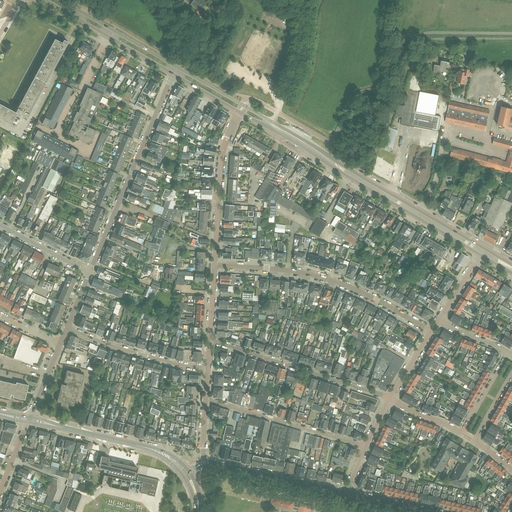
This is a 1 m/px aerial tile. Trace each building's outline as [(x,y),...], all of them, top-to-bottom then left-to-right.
[(193,0),(190,5),(194,7),(200,11),(206,1),(204,0),(193,0)] [(0,103),(0,118),(11,125),(17,113),(27,118),(68,42),(64,40),(62,43),(55,39),(16,112),(0,103)] [(83,53),(88,44),(86,43),(85,43),(83,42),(79,48),(75,54),(77,55),(80,51),(83,53)] [(91,46),(88,44),(83,53),(80,57),(86,61),(90,54),(89,54),(93,48),(91,47),(91,46)] [(103,64),(100,72),(103,74),(108,66),(107,66),(111,60),(116,63),(119,58),(116,56),(118,54),(117,54),(117,53),(115,52),(112,51),(107,59),(106,58),(103,64)] [(121,55),(117,63),(113,70),(120,74),(124,67),(122,65),(126,58),(121,55)] [(442,58),(442,57),(440,65),(438,65),(438,64),(434,63),(433,71),(439,72),(439,70),(447,71),(446,74),(447,70),(448,70),(448,69),(447,69),(449,59),(449,60),(442,59),(442,58)] [(81,68),(79,73),(83,75),(85,70),(87,66),(84,64),(83,64),(81,68)] [(131,69),(128,67),(128,68),(126,67),(121,74),(121,75),(119,79),(121,81),(124,76),(126,77),(131,69)] [(134,70),(131,69),(126,77),(129,79),(126,83),(129,85),(136,72),(134,71),(134,70)] [(463,73),(459,72),(457,82),(464,84),(466,75),(469,76),(470,70),(464,69),(463,73)] [(401,124),(414,126),(433,130),(438,131),(441,116),(416,111),(423,74),(411,72),(404,106),(402,118),(401,124)] [(133,88),(135,89),(143,76),(141,76),(142,75),(139,73),(139,74),(138,74),(134,81),(137,82),(133,88)] [(144,77),(143,76),(135,89),(137,90),(141,85),(143,86),(147,79),(146,78),(144,77)] [(103,91),(106,86),(96,82),(93,87),(98,89),(103,91)] [(152,82),(149,87),(148,88),(145,86),(142,92),(147,95),(149,91),(153,93),(157,85),(152,82)] [(70,95),(73,89),(67,86),(67,87),(65,86),(66,86),(65,86),(62,84),(62,85),(61,85),(60,86),(61,87),(59,90),(70,95)] [(110,95),(111,92),(113,89),(106,85),(104,91),(110,95)] [(170,101),(172,102),(181,88),(177,85),(171,94),(173,95),(170,101)] [(77,138),(90,144),(95,131),(88,127),(103,91),(98,89),(97,92),(87,88),(79,106),(81,106),(78,112),(77,112),(72,121),(74,122),(68,134),(75,137),(75,136),(77,137),(77,138)] [(179,99),(185,90),(181,88),(172,102),(170,105),(173,106),(178,98),(179,99)] [(56,95),(67,101),(70,95),(59,90),(57,94),(57,93),(56,95)] [(56,95),(54,99),(53,101),(64,106),(67,101),(56,95)] [(187,112),(188,113),(197,97),(193,95),(188,105),(187,107),(188,108),(187,110),(188,111),(187,112)] [(109,101),(102,97),(100,102),(102,103),(100,106),(103,108),(104,104),(106,105),(108,107),(110,104),(108,103),(109,101)] [(197,97),(188,113),(186,118),(189,120),(192,114),(193,114),(196,109),(199,104),(201,100),(197,97)] [(51,107),(61,112),(64,106),(53,101),(52,102),(53,103),(51,107)] [(459,125),(459,124),(463,104),(450,101),(446,121),(452,123),(452,124),(459,125)] [(202,125),(203,124),(205,120),(213,107),(209,104),(206,110),(204,113),(202,117),(204,118),(203,119),(200,124),(202,125)] [(470,106),(463,104),(459,124),(465,126),(470,106)] [(511,108),(509,108),(509,107),(504,105),(503,107),(501,106),(497,124),(500,125),(500,127),(507,129),(510,118),(511,118),(511,109),(511,108)] [(61,112),(51,107),(50,106),(49,108),(50,108),(48,112),(58,118),(61,112)] [(465,126),(472,127),(476,107),(470,106),(465,126)] [(205,120),(207,121),(210,117),(212,118),(214,113),(217,109),(213,107),(205,120)] [(490,110),(476,107),(472,127),(485,130),(490,110)] [(192,118),(197,122),(202,113),(196,110),(192,118)] [(215,120),(213,125),(211,128),(214,129),(215,126),(223,112),(219,110),(214,119),(215,120)] [(45,118),(55,123),(58,118),(48,112),(47,112),(46,114),(47,114),(45,118)] [(131,114),(131,116),(143,121),(146,116),(137,112),(135,116),(131,114)] [(226,114),(223,112),(215,126),(217,127),(219,122),(223,125),(225,121),(223,120),(226,114)] [(166,115),(163,121),(169,124),(172,118),(166,115)] [(132,123),(141,127),(143,121),(131,116),(130,118),(133,119),(132,123)] [(45,118),(43,120),(42,122),(43,122),(42,124),(45,125),(44,125),(45,125),(47,126),(46,126),(47,126),(47,127),(48,126),(53,129),(55,123),(45,118)] [(173,133),(178,135),(179,132),(169,128),(170,126),(159,121),(157,125),(173,132),(173,133)] [(127,125),(126,127),(139,132),(141,127),(132,123),(130,126),(127,125)] [(177,136),(178,135),(173,133),(173,132),(157,125),(156,130),(167,135),(168,132),(177,136)] [(181,130),(190,135),(192,131),(183,126),(181,130)] [(136,138),(139,132),(126,127),(126,129),(129,130),(127,134),(136,138)] [(43,133),(38,130),(35,136),(34,137),(33,141),(33,142),(34,143),(35,142),(38,144),(43,133)] [(155,132),(153,136),(168,142),(169,140),(163,138),(164,135),(155,132)] [(43,147),(44,146),(49,136),(43,133),(38,144),(42,146),(41,146),(43,147)] [(116,136),(115,139),(130,145),(133,139),(124,135),(122,139),(116,136)] [(247,146),(252,138),(247,135),(245,138),(242,137),(238,143),(243,146),(244,144),(247,146)] [(44,146),(47,148),(47,149),(49,150),(55,139),(49,136),(44,146)] [(247,146),(252,149),(256,141),(252,138),(247,146)] [(511,148),(511,143),(511,142),(494,138),(493,144),(511,148)] [(55,152),(60,142),(55,139),(49,150),(50,151),(51,150),(55,152)] [(119,147),(128,151),(130,145),(115,139),(114,140),(121,143),(119,147)] [(252,149),(256,151),(261,144),(256,141),(252,149)] [(60,142),(55,152),(54,153),(56,154),(56,153),(60,155),(66,145),(60,142)] [(150,145),(149,145),(148,147),(149,148),(149,149),(156,152),(155,155),(163,159),(164,156),(162,155),(165,148),(164,147),(159,145),(156,144),(155,145),(151,143),(150,145)] [(197,146),(197,148),(215,152),(216,148),(213,147),(214,143),(208,143),(206,143),(205,147),(197,146)] [(256,151),(261,154),(266,146),(261,144),(256,151)] [(25,149),(33,154),(35,149),(27,145),(25,149)] [(66,158),(71,147),(66,145),(60,155),(60,156),(62,157),(62,156),(66,158)] [(271,149),(266,146),(261,154),(266,157),(271,149)] [(66,158),(69,160),(70,161),(71,160),(71,161),(73,157),(73,158),(73,157),(74,156),(77,150),(71,147),(66,158)] [(114,149),(113,150),(126,156),(128,151),(119,147),(117,150),(114,149)] [(472,163),(474,153),(453,147),(450,157),(472,163)] [(215,152),(197,148),(196,151),(204,152),(204,154),(214,156),(215,152)] [(123,162),(126,156),(113,150),(113,152),(116,153),(114,158),(123,162)] [(148,152),(145,158),(154,162),(155,161),(160,163),(161,161),(161,160),(162,158),(148,152)] [(39,163),(45,166),(50,168),(55,159),(52,157),(51,158),(39,153),(35,161),(39,163)] [(269,164),(272,167),(276,169),(279,163),(280,163),(282,159),(281,159),(282,158),(279,156),(279,155),(276,153),(272,158),(270,160),(271,161),(269,164)] [(483,166),(486,156),(474,153),(472,163),(483,166)] [(78,155),(74,163),(80,165),(83,158),(78,155)] [(296,161),(287,156),(281,165),(284,167),(280,172),(284,175),(288,169),(290,170),(296,161)] [(495,169),(498,159),(493,158),(486,156),(483,166),(495,169)] [(110,160),(109,161),(121,167),(123,162),(114,158),(113,161),(110,160)] [(70,166),(55,159),(50,168),(49,171),(48,174),(46,176),(45,179),(44,181),(43,184),(41,186),(52,191),(61,173),(62,174),(64,171),(67,172),(70,166)] [(103,161),(108,163),(112,165),(110,168),(119,172),(121,167),(109,161),(104,159),(103,161)] [(511,161),(507,161),(507,162),(502,161),(502,160),(498,159),(495,169),(511,173),(511,161)] [(157,170),(158,169),(142,162),(140,167),(154,173),(155,171),(158,172),(158,171),(157,170)] [(297,168),(292,177),(291,178),(293,179),(295,176),(301,179),(299,183),(303,185),(307,180),(301,177),(307,168),(306,168),(306,167),(304,166),(303,166),(301,165),(298,169),(297,168)] [(100,171),(99,173),(116,180),(118,174),(109,170),(107,174),(100,171)] [(316,172),(314,171),(310,177),(309,177),(307,180),(303,185),(299,192),(304,194),(311,183),(310,182),(311,181),(315,183),(318,178),(320,179),(322,176),(319,174),(316,172)] [(137,172),(136,177),(154,184),(155,182),(146,178),(147,176),(137,172)] [(106,178),(104,182),(113,186),(116,180),(99,173),(98,175),(106,178)] [(153,187),(154,184),(136,177),(134,181),(144,185),(144,183),(153,187)] [(323,201),(324,199),(326,196),(325,195),(333,183),(330,182),(330,180),(328,179),(326,180),(320,190),(323,192),(322,194),(323,194),(320,200),(323,201)] [(99,186),(111,191),(113,186),(104,182),(103,185),(100,184),(99,186)] [(146,188),(143,187),(133,183),(131,187),(150,194),(151,192),(145,190),(146,188)] [(264,192),(263,195),(261,197),(260,199),(264,199),(267,200),(271,200),(276,200),(277,200),(280,195),(282,191),(269,183),(269,184),(267,187),(266,189),(264,192)] [(324,199),(327,201),(329,196),(330,197),(333,192),(335,193),(339,186),(339,185),(337,184),(336,184),(335,183),(328,195),(327,194),(326,196),(324,199)] [(101,189),(100,193),(109,197),(111,191),(99,186),(98,187),(101,189)] [(495,243),(496,241),(501,230),(511,204),(511,191),(500,186),(496,195),(491,204),(491,205),(486,203),(486,205),(484,204),(483,207),(484,207),(484,208),(483,210),(485,211),(483,217),(481,216),(480,217),(479,219),(482,221),(482,223),(483,223),(484,222),(487,224),(484,228),(481,226),(480,229),(479,228),(475,235),(476,235),(483,239),(484,237),(495,243)] [(131,187),(130,191),(140,195),(140,193),(149,196),(148,198),(153,200),(154,196),(150,194),(131,187)] [(345,210),(353,196),(344,191),(336,204),(345,210)] [(444,197),(441,203),(440,205),(446,208),(446,207),(450,201),(451,200),(450,199),(452,192),(446,191),(445,196),(444,197)] [(95,195),(94,197),(106,202),(109,197),(100,193),(98,197),(95,195)] [(35,201),(36,198),(36,197),(32,195),(30,194),(27,200),(33,203),(34,203),(35,201)] [(141,197),(140,198),(129,194),(126,200),(133,203),(135,200),(139,201),(139,203),(144,205),(145,204),(146,204),(148,200),(141,197)] [(36,225),(32,232),(37,234),(38,231),(40,227),(38,226),(42,220),(43,221),(44,218),(48,219),(49,216),(50,215),(51,211),(53,208),(54,205),(58,198),(56,198),(51,195),(44,208),(35,225),(36,225)] [(349,216),(351,213),(360,198),(358,197),(358,196),(356,195),(356,196),(355,196),(351,203),(353,204),(347,215),(349,216)] [(462,211),(468,214),(474,201),(469,199),(470,198),(466,196),(463,203),(465,205),(462,211)] [(106,202),(94,197),(93,199),(97,200),(95,204),(104,208),(106,202)] [(28,229),(32,222),(30,221),(31,218),(32,218),(34,215),(33,215),(35,212),(37,208),(38,205),(39,203),(40,200),(36,198),(35,201),(34,203),(32,206),(31,210),(29,213),(27,216),(26,219),(27,219),(23,227),(25,228),(26,229),(27,229),(28,229)] [(362,199),(360,198),(351,213),(355,215),(364,201),(363,200),(364,200),(362,199)] [(456,203),(455,202),(455,204),(453,206),(446,218),(451,220),(452,218),(455,212),(460,202),(461,201),(457,199),(456,203)] [(0,215),(3,217),(7,209),(10,203),(6,200),(0,211),(0,215)] [(300,207),(301,207),(304,208),(306,210),(307,207),(310,203),(305,200),(300,207)] [(446,207),(446,208),(442,215),(446,218),(453,206),(455,204),(455,202),(453,201),(449,208),(446,207)] [(361,221),(371,205),(369,204),(369,203),(367,202),(366,203),(360,213),(362,214),(359,219),(361,221)] [(199,211),(210,211),(211,205),(207,205),(207,203),(200,203),(197,203),(197,207),(192,207),(191,210),(197,210),(199,210),(199,211)] [(372,206),(371,205),(361,221),(364,222),(369,214),(371,216),(375,208),(375,207),(374,206),(372,206)] [(88,210),(91,212),(104,216),(106,211),(97,207),(95,211),(89,208),(88,210)] [(168,220),(171,223),(172,221),(174,215),(175,215),(176,209),(173,209),(172,209),(169,209),(164,208),(162,215),(161,217),(168,220)] [(373,226),(383,211),(378,208),(373,216),(375,217),(371,225),(373,226)] [(12,221),(16,213),(10,210),(6,217),(12,221)] [(23,210),(21,214),(16,224),(17,224),(17,225),(18,225),(19,225),(22,226),(24,220),(23,220),(26,212),(23,210)] [(197,213),(197,217),(199,218),(207,218),(208,212),(199,212),(199,211),(199,210),(197,210),(191,210),(184,210),(184,212),(197,213)] [(387,213),(383,211),(373,226),(376,228),(380,220),(382,221),(387,213)] [(104,216),(91,212),(91,213),(94,215),(92,218),(101,222),(104,216)] [(130,215),(129,217),(128,216),(120,213),(118,217),(135,224),(136,220),(137,218),(130,215)] [(341,218),(336,216),(331,224),(336,227),(340,220),(341,218)] [(390,227),(394,219),(394,218),(392,217),(391,217),(390,217),(389,216),(386,221),(385,220),(381,227),(384,228),(386,225),(390,227)] [(472,221),(468,228),(467,230),(473,233),(475,235),(479,228),(477,227),(478,224),(479,225),(480,222),(482,223),(482,221),(479,219),(480,217),(477,216),(475,218),(474,217),(472,221)] [(124,224),(125,223),(134,226),(135,224),(118,217),(117,221),(124,224)] [(153,224),(166,229),(169,223),(156,217),(153,224)] [(85,219),(85,221),(99,228),(101,222),(92,218),(91,222),(85,219)] [(319,219),(318,218),(315,222),(310,232),(313,233),(319,237),(327,223),(319,219)] [(80,221),(86,224),(89,225),(88,229),(97,233),(99,228),(85,221),(81,219),(80,221)] [(336,227),(343,231),(343,230),(346,226),(342,223),(343,221),(340,220),(336,227)] [(397,233),(399,231),(401,227),(400,227),(402,223),(401,223),(401,222),(400,222),(399,222),(397,221),(392,230),(397,233)] [(116,223),(115,228),(134,235),(135,233),(130,231),(124,229),(125,227),(116,223)] [(43,241),(48,232),(46,231),(48,228),(48,227),(49,225),(47,224),(39,239),(43,241)] [(207,231),(207,224),(199,224),(195,224),(195,226),(199,226),(198,230),(197,230),(197,231),(204,234),(205,234),(205,231),(207,231)] [(274,232),(282,233),(284,233),(285,225),(283,225),(275,225),(274,232)] [(407,245),(408,243),(415,231),(414,230),(413,229),(412,229),(410,228),(411,228),(408,226),(405,225),(396,239),(392,245),(400,250),(403,244),(403,243),(407,245)] [(43,241),(47,243),(55,228),(54,227),(50,234),(48,232),(43,241)] [(157,239),(162,240),(161,243),(166,245),(168,240),(169,237),(164,235),(166,231),(158,227),(156,234),(154,237),(157,239)] [(348,235),(343,231),(336,227),(333,232),(345,239),(348,235)] [(47,243),(51,245),(56,237),(54,236),(58,229),(55,228),(47,243)] [(99,235),(83,228),(80,234),(82,235),(82,236),(87,239),(86,240),(81,238),(80,240),(94,247),(99,235)] [(115,228),(113,232),(122,235),(122,233),(128,235),(133,238),(134,235),(115,228)] [(357,229),(356,232),(353,237),(356,239),(359,234),(360,234),(362,232),(357,229)] [(51,245),(56,248),(60,239),(64,232),(62,231),(58,238),(56,237),(51,245)] [(200,244),(208,245),(208,244),(208,243),(209,242),(208,242),(208,239),(201,238),(201,236),(199,235),(190,231),(189,234),(197,238),(196,239),(195,239),(196,240),(193,246),(192,246),(192,247),(201,247),(200,247),(200,244)] [(419,246),(425,236),(417,231),(412,239),(416,241),(414,244),(419,246)] [(56,248),(59,250),(67,235),(66,234),(62,240),(60,239),(56,248)] [(112,234),(110,239),(121,244),(122,240),(126,242),(125,244),(132,247),(139,250),(141,245),(134,243),(112,234)] [(59,250),(63,252),(68,243),(66,242),(68,239),(67,239),(69,236),(67,235),(59,250)] [(299,245),(298,246),(297,252),(295,252),(293,260),(294,260),(294,261),(296,261),(299,261),(303,237),(303,236),(295,235),(295,240),(299,241),(299,245)] [(356,239),(353,237),(349,235),(348,235),(345,239),(356,246),(358,240),(356,239)] [(6,236),(0,247),(0,249),(2,250),(5,245),(6,245),(10,238),(10,237),(7,236),(6,236)] [(421,244),(427,248),(431,240),(431,239),(430,238),(428,239),(426,237),(423,242),(423,241),(421,244)] [(84,245),(83,247),(92,251),(94,247),(80,240),(76,238),(75,241),(84,245)] [(17,242),(17,241),(14,240),(13,240),(8,249),(9,251),(5,260),(7,261),(9,258),(18,242),(17,242)] [(432,240),(431,240),(427,248),(429,249),(429,250),(431,251),(436,243),(434,242),(433,241),(432,240)] [(68,243),(63,252),(68,254),(74,242),(72,241),(71,244),(68,243)] [(18,243),(18,242),(9,258),(12,259),(16,251),(18,252),(22,245),(21,244),(19,242),(18,243)] [(109,242),(107,247),(120,252),(123,253),(124,254),(125,251),(116,247),(116,245),(109,242)] [(434,252),(437,254),(441,246),(441,245),(440,245),(438,245),(436,243),(431,251),(433,253),(434,252)] [(17,269),(21,262),(28,248),(24,245),(20,253),(22,254),(14,268),(17,269)] [(92,251),(83,247),(83,249),(75,245),(74,247),(91,255),(92,251)] [(443,246),(441,246),(437,254),(442,257),(446,250),(444,248),(444,247),(443,246)] [(75,256),(79,259),(86,262),(88,262),(91,255),(74,247),(70,255),(72,256),(74,258),(75,256)] [(120,252),(107,247),(105,250),(113,254),(116,255),(117,253),(121,255),(123,253),(120,252)] [(146,256),(145,259),(144,263),(151,264),(155,250),(149,247),(146,256)] [(33,250),(28,248),(21,262),(23,263),(27,256),(29,257),(33,250)] [(222,255),(223,255),(223,258),(235,259),(236,256),(232,256),(232,253),(232,248),(225,248),(225,252),(223,252),(223,253),(222,253),(222,255)] [(116,255),(113,254),(105,250),(104,254),(119,261),(120,258),(115,256),(116,255)] [(39,254),(34,251),(31,258),(33,259),(31,264),(33,265),(39,254)] [(461,253),(455,261),(457,262),(454,268),(458,271),(461,265),(463,266),(468,258),(467,257),(461,253)] [(34,270),(37,266),(39,262),(40,263),(44,256),(39,254),(33,265),(31,264),(29,267),(34,270)] [(122,262),(119,261),(104,254),(102,259),(100,263),(108,266),(110,261),(121,265),(122,262)] [(385,256),(381,254),(379,257),(383,259),(382,262),(386,264),(389,259),(385,256)] [(402,254),(397,263),(403,267),(408,258),(402,254)] [(321,258),(315,256),(313,265),(317,266),(317,265),(319,265),(321,258)] [(322,258),(321,258),(319,265),(320,265),(321,266),(326,268),(328,259),(322,258)] [(448,262),(443,258),(436,268),(442,272),(448,262)] [(328,259),(326,268),(331,269),(331,268),(332,268),(334,261),(328,259)] [(338,271),(340,272),(344,260),(342,260),(340,264),(337,263),(335,270),(336,270),(336,271),(338,272),(338,271)] [(355,272),(358,266),(359,265),(351,262),(351,261),(349,267),(350,267),(347,275),(348,276),(349,276),(350,276),(353,277),(355,272)] [(45,271),(51,274),(54,265),(48,263),(45,271)] [(145,264),(142,273),(147,274),(148,269),(151,270),(152,266),(145,264)] [(60,268),(54,265),(51,274),(57,276),(60,268)] [(359,282),(360,283),(367,269),(368,268),(365,267),(363,272),(361,271),(356,281),(357,281),(357,282),(358,283),(359,282)] [(96,273),(105,276),(106,274),(114,277),(114,278),(118,279),(120,275),(106,269),(105,271),(98,268),(96,273)] [(367,269),(360,283),(362,284),(364,285),(365,285),(368,277),(366,276),(369,270),(367,269)] [(484,273),(479,270),(475,276),(474,278),(477,280),(478,278),(480,280),(484,273)] [(184,285),(184,281),(185,276),(192,276),(193,276),(192,280),(193,282),(197,282),(197,281),(203,281),(203,274),(198,274),(198,273),(192,273),(192,272),(178,271),(177,275),(181,276),(180,285),(184,285)] [(22,273),(17,282),(26,286),(28,287),(32,289),(37,281),(33,279),(24,274),(22,273)] [(375,290),(377,291),(378,292),(385,278),(388,274),(385,273),(384,275),(383,275),(379,282),(378,282),(374,290),(375,290)] [(388,274),(385,278),(378,292),(380,293),(382,294),(383,294),(387,286),(384,285),(387,280),(387,279),(389,280),(392,275),(388,273),(388,274)] [(484,273),(480,280),(482,281),(483,281),(485,284),(486,282),(487,282),(490,276),(489,276),(490,275),(487,273),(486,274),(484,273)] [(370,279),(366,286),(372,289),(379,275),(375,274),(372,281),(370,279)] [(437,276),(441,279),(451,284),(451,283),(452,283),(453,281),(453,280),(447,276),(445,278),(439,274),(437,276)] [(67,276),(65,282),(74,285),(76,279),(67,276)] [(487,289),(490,291),(496,280),(491,277),(490,276),(487,282),(487,283),(486,285),(486,286),(489,287),(487,289)] [(94,277),(92,281),(102,285),(108,288),(111,289),(112,286),(103,283),(104,281),(94,277)] [(392,288),(394,284),(397,286),(399,280),(394,278),(385,295),(386,296),(388,297),(389,297),(394,289),(392,288)] [(422,278),(420,282),(418,285),(423,288),(427,282),(422,278)] [(438,279),(436,281),(448,288),(449,287),(450,287),(451,286),(450,285),(451,284),(441,279),(440,281),(438,279)] [(279,289),(280,281),(271,280),(270,288),(269,288),(269,292),(274,293),(274,288),(279,289)] [(502,283),(496,280),(490,291),(492,292),(493,290),(496,292),(498,289),(502,283)] [(448,290),(448,288),(436,281),(435,283),(440,286),(439,288),(446,293),(446,292),(447,292),(448,291),(448,290)] [(63,288),(71,291),(74,285),(65,282),(63,288)] [(153,289),(151,294),(150,295),(154,297),(159,287),(152,284),(151,287),(150,288),(153,289)] [(112,286),(111,289),(108,288),(102,285),(102,286),(102,288),(105,289),(105,291),(108,293),(108,292),(110,293),(118,297),(120,292),(123,293),(124,291),(112,286)] [(311,307),(313,301),(317,286),(315,286),(315,285),(313,285),(312,285),(310,293),(312,294),(311,300),(309,300),(308,306),(311,307)] [(478,295),(474,293),(473,292),(475,289),(469,285),(466,291),(476,297),(478,295)] [(500,294),(498,297),(500,299),(508,287),(504,285),(498,294),(500,294)] [(151,287),(148,286),(144,296),(149,298),(150,295),(151,294),(153,289),(150,288),(151,287)] [(319,287),(317,286),(313,301),(316,302),(317,296),(320,296),(322,288),(321,287),(319,287)] [(440,303),(442,299),(443,299),(445,296),(445,295),(430,286),(428,290),(426,294),(433,298),(440,303)] [(394,300),(395,301),(403,288),(401,287),(397,292),(395,291),(391,298),(392,299),(392,300),(393,300),(394,300)] [(403,288),(395,301),(397,302),(398,303),(399,303),(404,296),(402,295),(405,289),(405,288),(404,287),(403,288)] [(511,289),(508,287),(500,299),(502,300),(504,297),(506,298),(511,289)] [(63,288),(60,294),(69,297),(71,291),(63,288)] [(323,305),(324,304),(328,305),(331,295),(330,294),(331,291),(330,291),(329,290),(328,289),(327,290),(326,289),(325,292),(323,291),(319,303),(323,305)] [(402,304),(402,305),(403,306),(404,306),(405,307),(413,294),(415,291),(412,289),(407,298),(405,297),(401,304),(402,304)] [(97,293),(89,290),(87,295),(94,298),(95,296),(103,299),(104,296),(97,293)] [(342,297),(344,293),(341,292),(340,291),(337,290),(331,304),(329,304),(327,310),(331,311),(333,306),(335,306),(337,301),(340,302),(342,297)] [(473,298),(475,299),(475,300),(480,302),(481,300),(476,297),(466,291),(462,296),(468,299),(470,296),(473,298)] [(255,300),(255,301),(259,301),(260,301),(260,296),(254,295),(254,293),(243,292),(242,299),(255,300)] [(1,305),(5,307),(12,294),(10,293),(7,299),(5,298),(1,305)] [(14,295),(12,294),(5,307),(10,309),(14,303),(11,301),(14,295)] [(66,303),(69,297),(60,294),(58,300),(66,303)] [(344,302),(343,305),(342,308),(340,312),(341,313),(342,314),(344,309),(350,296),(348,295),(346,294),(342,301),(344,302)] [(414,296),(415,295),(414,294),(413,294),(405,307),(406,307),(406,308),(408,309),(409,309),(413,301),(416,298),(414,297),(414,296)] [(354,297),(352,296),(352,297),(350,296),(344,309),(347,310),(348,309),(350,310),(351,305),(352,305),(355,298),(354,298),(354,297)] [(94,299),(94,300),(86,297),(84,302),(92,305),(93,303),(100,305),(101,302),(94,299)] [(424,299),(437,307),(440,303),(432,299),(431,301),(429,301),(430,300),(425,297),(424,299)] [(134,298),(130,301),(136,306),(139,303),(134,298)] [(458,302),(464,306),(469,309),(470,307),(467,305),(466,304),(467,301),(461,298),(458,302)] [(11,311),(16,313),(22,300),(21,299),(20,299),(17,305),(15,304),(11,311)] [(352,316),(354,316),(354,317),(355,314),(362,301),(359,300),(360,300),(358,299),(357,299),(353,307),(355,308),(353,313),(352,316)] [(428,306),(435,311),(437,307),(424,299),(422,302),(425,303),(427,304),(428,303),(429,304),(428,306)] [(25,301),(22,300),(16,313),(20,315),(24,308),(22,307),(25,301)] [(277,317),(277,315),(278,309),(278,301),(268,300),(267,311),(259,309),(259,315),(265,316),(269,316),(275,317),(277,317)] [(120,303),(117,301),(116,305),(113,314),(112,314),(109,321),(112,322),(112,324),(109,330),(108,330),(105,338),(109,340),(114,323),(116,318),(121,306),(119,305),(120,303)] [(365,303),(366,303),(364,302),(362,301),(355,314),(354,317),(354,316),(351,323),(353,324),(360,310),(362,311),(366,303),(365,303)] [(415,301),(413,306),(416,307),(418,309),(427,314),(427,315),(431,318),(434,313),(426,308),(424,310),(417,306),(419,303),(415,301)] [(54,309),(63,312),(65,306),(56,302),(54,309)] [(456,306),(462,310),(463,308),(464,309),(468,311),(469,309),(464,306),(458,302),(456,306)] [(83,304),(81,308),(95,314),(96,312),(92,310),(92,308),(83,304)] [(361,328),(363,325),(365,320),(373,307),(371,306),(370,305),(369,304),(368,304),(364,312),(366,313),(359,327),(361,328)] [(104,311),(107,313),(111,315),(112,312),(99,306),(98,309),(99,310),(99,309),(104,311)] [(425,319),(429,321),(431,318),(427,315),(427,314),(418,309),(416,307),(413,306),(410,310),(413,312),(414,310),(416,312),(417,311),(422,314),(420,316),(424,318),(425,319)] [(461,312),(462,310),(456,306),(453,311),(464,317),(466,315),(462,313),(461,312)] [(499,311),(511,319),(511,311),(502,306),(499,311)] [(376,308),(375,307),(374,307),(373,307),(365,320),(363,325),(365,326),(370,316),(373,317),(377,309),(376,308)] [(23,317),(29,319),(33,311),(26,308),(23,317)] [(99,316),(95,314),(81,308),(79,313),(89,316),(88,317),(93,319),(93,316),(98,318),(99,316)] [(54,309),(51,314),(60,318),(63,312),(54,309)] [(287,310),(278,309),(277,315),(281,316),(284,317),(286,317),(287,310)] [(372,327),(374,328),(376,326),(384,312),(382,311),(380,310),(379,310),(374,318),(377,319),(375,321),(372,327)] [(39,313),(33,311),(29,319),(35,322),(35,321),(38,322),(41,317),(42,315),(39,313)] [(384,312),(376,326),(374,328),(374,329),(377,330),(379,327),(378,327),(380,323),(382,325),(383,323),(388,315),(387,315),(387,314),(386,313),(385,313),(384,312)] [(452,317),(465,324),(466,322),(461,320),(463,318),(454,313),(452,317)] [(51,314),(49,320),(58,324),(60,318),(51,314)] [(78,315),(76,320),(93,327),(94,325),(85,321),(86,318),(78,315)] [(387,330),(389,326),(394,318),(392,317),(391,317),(389,316),(383,327),(387,330)] [(464,326),(465,324),(452,317),(450,320),(458,325),(459,323),(464,326)] [(479,324),(479,326),(476,333),(481,335),(483,328),(485,323),(487,318),(485,317),(484,317),(482,322),(481,325),(479,324)] [(118,319),(116,318),(114,323),(109,340),(113,341),(116,333),(114,332),(118,319)] [(391,327),(390,329),(389,329),(387,333),(390,335),(398,321),(396,320),(396,319),(394,318),(389,326),(391,327)] [(55,330),(58,324),(49,320),(46,326),(55,330)] [(93,327),(76,320),(75,325),(82,328),(82,329),(87,331),(87,328),(92,330),(93,329),(93,327)] [(227,329),(228,329),(233,330),(233,327),(250,328),(252,328),(252,324),(252,323),(235,322),(228,321),(228,322),(218,322),(218,329),(224,329),(227,329)] [(408,328),(409,327),(402,323),(400,321),(397,326),(400,328),(401,326),(403,327),(405,328),(404,330),(406,331),(403,336),(407,338),(408,336),(411,337),(413,339),(413,338),(414,338),(415,336),(415,335),(416,333),(408,328)] [(119,343),(124,328),(125,326),(122,325),(119,335),(117,334),(115,342),(119,343)] [(137,348),(139,349),(144,334),(146,326),(144,325),(140,338),(141,339),(141,340),(138,339),(136,347),(137,348)] [(491,331),(488,330),(486,337),(490,338),(493,332),(495,326),(492,325),(491,329),(492,330),(491,331)] [(0,338),(2,340),(3,337),(5,334),(7,335),(11,328),(6,326),(0,337),(0,338)] [(135,327),(132,326),(130,332),(131,332),(129,337),(127,337),(124,344),(129,346),(135,327)] [(138,327),(135,327),(129,346),(134,347),(136,339),(134,339),(135,333),(136,333),(138,327)] [(11,337),(9,341),(8,343),(10,344),(17,331),(12,329),(9,336),(11,337)] [(444,329),(442,333),(455,341),(456,339),(452,336),(453,334),(444,329)] [(12,345),(14,343),(15,340),(18,341),(21,334),(17,331),(10,344),(12,345)] [(252,348),(257,350),(263,332),(261,331),(259,339),(256,338),(255,341),(254,341),(252,348)] [(150,343),(147,351),(151,352),(155,340),(157,333),(154,332),(152,341),(152,343),(150,343)] [(241,332),(239,337),(242,338),(243,335),(246,336),(247,338),(244,346),(249,348),(253,335),(250,334),(250,333),(247,333),(241,332)] [(265,333),(263,332),(257,350),(263,352),(265,345),(266,340),(264,338),(265,333)] [(388,340),(394,344),(396,340),(402,343),(401,344),(410,349),(411,348),(412,348),(412,347),(412,346),(413,344),(393,332),(388,340)] [(155,340),(151,352),(156,353),(158,345),(158,344),(157,344),(160,334),(157,333),(155,340)] [(454,342),(455,341),(442,333),(440,337),(448,342),(449,340),(454,342)] [(13,358),(39,368),(46,352),(47,353),(49,347),(48,345),(25,336),(22,334),(13,358)] [(499,334),(498,336),(511,344),(511,342),(511,339),(505,335),(504,337),(499,334)] [(78,340),(79,338),(71,335),(70,335),(69,339),(84,345),(85,343),(81,342),(81,341),(78,340)] [(265,352),(268,353),(269,351),(270,351),(271,346),(274,336),(272,335),(269,345),(267,344),(265,352)] [(269,351),(268,353),(272,355),(275,347),(273,346),(276,337),(274,336),(271,346),(270,351),(269,351)] [(437,336),(434,341),(440,344),(442,342),(443,343),(442,343),(446,346),(448,343),(443,340),(437,336)] [(509,348),(511,344),(498,336),(497,338),(502,341),(500,343),(509,348)] [(170,357),(175,337),(174,337),(170,348),(168,347),(166,356),(170,357)] [(175,349),(176,343),(178,338),(175,337),(170,357),(174,358),(176,350),(175,349)] [(282,337),(280,343),(278,348),(276,353),(277,353),(277,356),(279,357),(282,349),(283,349),(284,346),(282,345),(285,338),(282,337)] [(373,345),(378,346),(381,340),(376,337),(375,340),(372,344),(372,345),(373,345)] [(67,343),(75,347),(76,345),(83,348),(85,348),(86,346),(84,345),(69,339),(67,343)] [(158,353),(161,354),(164,355),(166,347),(164,346),(165,342),(165,340),(162,339),(158,353)] [(361,341),(358,352),(362,353),(363,349),(366,350),(368,344),(361,341)] [(440,344),(434,341),(432,345),(438,349),(442,351),(444,349),(440,347),(439,347),(440,344)] [(467,341),(465,347),(463,353),(466,353),(467,350),(466,349),(467,348),(470,349),(472,342),(467,341)] [(284,350),(281,358),(285,359),(285,356),(287,356),(288,351),(291,343),(288,342),(287,347),(284,346),(283,350),(284,350)] [(84,350),(75,347),(67,343),(65,347),(73,351),(74,349),(80,351),(83,353),(84,350)] [(285,356),(285,359),(289,360),(292,352),(290,352),(293,343),(291,343),(288,351),(287,356),(285,356)] [(432,345),(429,349),(435,353),(436,351),(437,350),(438,350),(437,352),(441,354),(442,351),(438,349),(432,345)] [(292,352),(289,360),(293,361),(294,359),(293,358),(295,353),(297,348),(297,346),(296,346),(293,353),(292,352)] [(298,363),(301,364),(302,361),(303,362),(305,356),(307,349),(308,347),(306,346),(304,351),(303,356),(301,355),(298,363)] [(345,348),(344,348),(340,346),(338,352),(341,353),(337,364),(335,363),(332,374),(336,375),(345,348)] [(383,349),(380,352),(379,355),(390,362),(390,363),(391,364),(391,363),(396,366),(397,365),(400,367),(404,360),(388,350),(389,348),(385,346),(383,349)] [(101,359),(101,358),(107,359),(105,366),(107,367),(112,351),(107,350),(105,349),(102,348),(99,347),(95,355),(94,358),(92,364),(96,365),(98,358),(101,359)] [(343,366),(344,362),(343,362),(347,349),(345,348),(336,375),(341,377),(344,366),(343,366)] [(491,352),(490,355),(497,358),(499,354),(493,350),(487,348),(486,351),(490,352),(491,352)] [(202,352),(193,351),(192,354),(191,354),(191,350),(183,349),(179,349),(178,349),(175,359),(191,362),(192,361),(193,361),(192,362),(195,362),(195,361),(201,362),(202,352)] [(434,355),(435,353),(429,349),(426,354),(432,357),(437,360),(439,357),(435,355),(435,356),(434,355)] [(306,365),(307,366),(310,367),(311,364),(310,364),(312,359),(314,354),(314,351),(312,351),(310,358),(308,357),(306,365)] [(319,352),(315,351),(314,351),(314,354),(312,359),(310,364),(311,364),(310,367),(313,368),(316,360),(319,352)] [(220,361),(225,361),(224,363),(226,363),(227,362),(230,363),(231,362),(231,356),(227,356),(228,353),(221,352),(220,361)] [(117,363),(119,364),(122,354),(117,353),(113,368),(115,369),(117,363)] [(233,369),(235,370),(240,355),(235,353),(234,359),(233,359),(231,363),(234,364),(233,369)] [(318,361),(315,369),(318,370),(319,366),(320,367),(322,362),(321,362),(324,355),(322,354),(320,361),(318,361)] [(490,355),(489,357),(488,356),(484,354),(483,356),(488,359),(494,362),(497,358),(490,355)] [(125,366),(127,366),(130,357),(126,355),(122,371),(124,371),(125,366)] [(240,355),(235,370),(238,371),(240,366),(242,367),(246,357),(240,355)] [(318,370),(321,371),(323,371),(323,370),(327,359),(325,358),(326,355),(324,355),(321,362),(322,362),(320,367),(319,366),(318,370)] [(369,386),(372,387),(376,388),(377,386),(385,373),(384,373),(389,365),(390,363),(390,362),(379,355),(369,386)] [(428,356),(425,360),(438,368),(440,369),(440,367),(438,366),(439,365),(435,363),(434,363),(433,362),(435,360),(428,356)] [(494,362),(488,359),(483,356),(481,359),(485,361),(487,361),(485,364),(492,367),(494,362)] [(246,378),(252,359),(248,357),(244,368),(247,369),(244,377),(246,378)] [(327,359),(323,370),(323,371),(327,372),(328,370),(327,369),(328,364),(329,364),(331,358),(329,357),(328,359),(327,359)] [(139,359),(134,380),(136,380),(137,375),(139,375),(140,370),(143,360),(139,359)] [(252,359),(246,378),(245,380),(248,381),(249,377),(249,378),(250,375),(251,375),(252,371),(253,371),(256,360),(252,359)] [(438,368),(425,360),(423,364),(430,368),(431,366),(432,367),(436,370),(436,369),(439,370),(440,369),(438,368)] [(256,377),(257,378),(262,362),(258,361),(253,376),(254,377),(256,377)] [(148,372),(151,373),(153,363),(149,362),(145,377),(147,377),(148,372)] [(266,363),(262,362),(257,378),(257,379),(261,380),(263,373),(266,363)] [(349,378),(352,370),(354,363),(351,362),(349,368),(347,367),(345,371),(346,371),(344,377),(349,378)] [(390,365),(385,373),(393,378),(400,367),(397,365),(396,366),(391,363),(391,364),(390,363),(389,365),(390,365)] [(489,371),(492,367),(485,364),(484,366),(483,365),(483,364),(480,363),(479,363),(478,365),(483,368),(489,371)] [(161,365),(158,364),(154,379),(152,383),(155,384),(156,380),(155,380),(156,379),(158,378),(161,365)] [(273,366),(272,365),(268,364),(265,373),(270,375),(273,366)] [(420,369),(433,376),(435,377),(435,376),(433,374),(434,374),(430,371),(429,372),(428,371),(430,368),(423,364),(420,369)] [(165,366),(163,366),(159,382),(162,382),(163,375),(166,376),(168,368),(167,367),(166,366),(165,367),(164,367),(165,366)] [(484,372),(482,374),(489,378),(491,373),(485,370),(480,367),(478,370),(482,372),(482,371),(484,372)] [(181,381),(181,375),(182,371),(177,370),(174,370),(174,369),(170,368),(169,380),(173,380),(177,380),(181,381)] [(286,371),(286,370),(283,369),(279,381),(277,381),(277,382),(276,384),(277,385),(278,383),(282,384),(286,371)] [(361,383),(366,369),(363,369),(361,375),(359,374),(357,382),(361,383)] [(420,369),(417,373),(424,377),(426,375),(427,375),(427,376),(431,378),(433,379),(435,377),(433,376),(420,369)] [(61,384),(57,402),(61,403),(60,405),(66,406),(66,404),(74,406),(79,386),(81,386),(84,374),(67,370),(63,384),(61,384)] [(358,372),(352,370),(349,378),(354,380),(355,375),(357,376),(358,372)] [(288,381),(291,382),(294,372),(289,371),(285,385),(287,385),(288,381)] [(415,372),(412,377),(418,380),(419,378),(420,379),(424,382),(425,379),(421,376),(415,372)] [(385,373),(377,386),(386,391),(393,378),(385,373)] [(475,376),(480,379),(486,382),(489,378),(482,374),(481,377),(479,376),(480,375),(476,373),(475,376)] [(189,381),(197,382),(198,379),(199,379),(199,376),(198,376),(198,375),(189,375),(189,378),(186,378),(186,376),(181,375),(181,381),(181,383),(189,383),(189,381)] [(484,387),(486,382),(480,379),(475,376),(473,375),(472,376),(474,378),(473,379),(477,381),(477,380),(479,381),(477,383),(484,387)] [(412,377),(409,381),(415,385),(420,387),(422,385),(418,383),(417,383),(418,380),(412,377)] [(306,398),(308,398),(310,394),(315,379),(310,378),(307,387),(309,388),(307,393),(308,393),(306,398)] [(316,390),(319,380),(315,379),(310,394),(308,398),(307,402),(309,403),(311,397),(312,397),(314,389),(316,390)] [(24,400),(28,385),(16,382),(16,384),(0,380),(0,396),(10,398),(10,396),(24,400)] [(409,381),(407,385),(413,389),(414,387),(415,387),(415,388),(418,390),(420,387),(415,385),(409,381)] [(179,382),(179,385),(178,386),(183,386),(183,388),(187,388),(186,392),(197,393),(197,390),(195,390),(195,386),(191,386),(191,383),(189,383),(181,383),(179,382)] [(331,384),(325,382),(320,399),(322,399),(322,396),(323,397),(325,392),(328,393),(331,384)] [(471,382),(470,385),(475,388),(481,391),(484,387),(477,383),(476,385),(475,384),(471,382)] [(337,396),(340,387),(331,384),(328,393),(333,395),(332,396),(335,397),(333,401),(337,402),(338,397),(337,396)] [(413,392),(412,391),(413,389),(407,385),(404,390),(410,393),(415,396),(416,393),(413,391),(413,392)] [(473,391),(472,393),(478,396),(481,392),(474,388),(469,385),(468,388),(471,390),(472,390),(473,391)] [(254,407),(264,410),(267,400),(268,396),(271,389),(266,387),(265,387),(262,386),(261,386),(259,392),(257,398),(254,407)] [(235,394),(232,403),(237,404),(241,393),(242,388),(237,387),(236,391),(235,394)] [(340,389),(339,394),(341,394),(340,398),(343,399),(342,401),(344,402),(344,403),(347,404),(349,397),(347,396),(348,392),(343,390),(340,389)] [(196,395),(197,393),(186,392),(183,391),(183,395),(183,397),(178,397),(178,399),(185,401),(190,401),(190,398),(194,399),(194,395),(196,395)] [(351,394),(350,397),(360,400),(360,399),(366,401),(365,404),(364,403),(363,407),(366,408),(365,409),(371,410),(373,411),(375,406),(375,404),(377,399),(352,391),(351,394)] [(478,396),(472,393),(471,395),(469,394),(466,392),(464,391),(463,393),(464,394),(469,397),(476,401),(478,396)] [(227,401),(232,403),(235,394),(214,392),(213,392),(213,397),(222,398),(222,395),(228,396),(227,401)] [(406,392),(404,396),(417,403),(418,401),(413,399),(414,397),(406,392)] [(246,394),(244,393),(241,403),(240,405),(248,407),(252,396),(249,395),(249,394),(247,393),(246,394)] [(473,405),(476,401),(469,397),(464,394),(463,397),(466,399),(467,398),(468,399),(467,402),(473,405)] [(253,409),(254,407),(257,398),(252,396),(248,407),(253,409)] [(401,400),(410,404),(411,402),(416,405),(417,403),(404,396),(401,400)] [(422,410),(426,412),(429,405),(431,398),(429,397),(428,400),(428,399),(426,403),(427,403),(426,404),(424,404),(422,410)] [(509,404),(510,401),(504,398),(501,402),(511,408),(511,405),(510,404),(510,405),(509,404)] [(87,416),(85,424),(91,425),(94,410),(92,409),(94,400),(89,399),(85,415),(87,416)] [(471,409),(473,405),(467,402),(466,404),(464,403),(464,402),(461,400),(459,403),(464,406),(471,409)] [(436,415),(438,408),(440,404),(437,403),(436,406),(436,407),(436,408),(434,407),(431,414),(436,415)] [(507,407),(501,403),(498,408),(504,411),(506,409),(507,410),(510,412),(511,409),(507,407)] [(290,420),(295,405),(295,404),(293,404),(292,407),(291,410),(289,410),(286,418),(290,420)] [(313,404),(312,406),(311,409),(321,412),(323,407),(318,405),(313,404)] [(453,404),(452,406),(465,413),(468,409),(459,404),(458,406),(453,404)] [(213,405),(212,411),(216,412),(216,413),(218,413),(219,413),(218,415),(228,417),(230,410),(213,405)] [(99,406),(98,410),(97,417),(95,416),(93,421),(93,425),(97,426),(100,413),(100,411),(101,407),(99,406)] [(463,417),(465,413),(452,406),(451,407),(456,410),(455,412),(463,417)] [(149,412),(157,416),(158,416),(160,412),(150,407),(149,412)] [(326,415),(325,420),(322,429),(326,430),(330,418),(331,419),(333,414),(334,408),(330,407),(329,413),(327,413),(326,415)] [(121,416),(123,408),(121,408),(117,422),(115,421),(113,431),(117,432),(121,416)] [(124,423),(122,423),(124,413),(126,413),(127,409),(123,408),(121,416),(117,432),(121,433),(124,423)] [(281,416),(281,417),(283,418),(283,417),(284,417),(286,409),(285,409),(280,408),(278,415),(281,416)] [(504,411),(498,408),(496,412),(502,415),(508,419),(509,417),(508,416),(505,414),(504,414),(503,413),(504,411)] [(108,415),(107,419),(105,419),(103,428),(107,429),(110,415),(111,413),(112,409),(109,409),(109,411),(108,413),(108,415)] [(394,412),(408,420),(409,418),(404,415),(405,413),(396,409),(394,412)] [(306,414),(304,413),(301,423),(305,424),(309,411),(307,410),(306,414)] [(408,420),(394,412),(392,416),(401,421),(402,419),(407,422),(408,420)] [(447,414),(461,422),(463,418),(454,413),(453,415),(448,412),(447,414)] [(493,416),(499,420),(501,418),(502,418),(502,419),(505,421),(506,420),(507,421),(508,419),(502,415),(496,412),(493,416)] [(125,424),(123,433),(128,434),(131,418),(132,414),(130,414),(129,418),(129,420),(128,425),(125,424)] [(138,437),(142,421),(143,417),(143,415),(141,414),(141,416),(138,416),(135,425),(136,426),(134,436),(138,437)] [(336,415),(333,414),(331,419),(332,419),(330,425),(329,429),(332,430),(331,431),(337,433),(339,424),(340,421),(335,419),(336,415)] [(341,425),(339,433),(343,434),(344,434),(347,427),(344,426),(346,418),(348,419),(349,416),(344,414),(340,425),(341,425)] [(353,417),(353,418),(356,419),(360,422),(361,421),(368,424),(371,418),(368,416),(363,414),(362,417),(355,415),(354,414),(353,417)] [(459,426),(461,422),(447,414),(446,416),(451,419),(450,421),(459,426)] [(246,440),(246,438),(250,425),(252,417),(248,416),(247,419),(240,417),(235,437),(236,437),(246,439),(246,440)] [(398,421),(390,416),(388,420),(401,427),(402,425),(397,423),(398,421)] [(501,427),(503,424),(500,423),(501,421),(499,420),(493,416),(491,421),(497,424),(501,427)] [(262,419),(252,417),(250,425),(260,427),(262,419)] [(352,420),(352,421),(352,422),(355,423),(355,424),(356,424),(359,425),(357,429),(364,432),(364,430),(365,431),(366,428),(366,427),(365,427),(366,424),(360,422),(356,419),(353,418),(352,420)] [(270,422),(262,419),(260,427),(256,443),(256,445),(260,446),(262,438),(266,439),(270,422)] [(388,420),(385,424),(394,429),(395,427),(400,429),(401,427),(388,420)] [(423,421),(418,420),(416,426),(414,432),(417,433),(418,429),(418,427),(420,428),(423,421)] [(146,431),(145,434),(144,437),(145,437),(145,438),(147,438),(148,438),(149,438),(153,422),(150,421),(150,423),(148,432),(146,431)] [(16,425),(6,423),(4,430),(3,430),(0,442),(0,467),(2,464),(1,463),(3,458),(0,456),(0,453),(4,443),(10,445),(12,438),(13,437),(17,427),(16,425)] [(162,423),(161,426),(160,434),(157,434),(156,440),(157,440),(159,441),(161,441),(165,424),(163,423),(162,423)] [(284,426),(273,423),(268,443),(274,444),(276,445),(280,446),(284,426)] [(425,430),(423,437),(425,438),(426,436),(428,432),(427,432),(427,431),(430,431),(432,425),(428,423),(425,430)] [(490,427),(503,434),(504,432),(500,430),(501,428),(492,423),(490,427)] [(168,436),(170,437),(169,443),(172,444),(172,443),(174,444),(177,428),(178,425),(175,424),(173,435),(169,434),(168,436)] [(391,428),(385,425),(382,430),(389,433),(390,431),(391,431),(391,432),(394,433),(396,431),(391,428)] [(184,426),(183,429),(186,430),(186,433),(188,434),(185,446),(187,447),(189,448),(190,447),(190,448),(192,442),(193,442),(194,437),(192,436),(194,428),(189,428),(184,426)] [(228,459),(231,449),(232,449),(235,436),(231,435),(233,427),(226,426),(222,445),(222,446),(220,457),(228,459)] [(287,459),(288,454),(287,454),(289,448),(291,440),(292,434),(293,429),(284,426),(280,446),(277,458),(274,469),(283,471),(285,462),(284,462),(285,458),(287,459)] [(502,436),(503,434),(490,427),(488,431),(496,435),(498,433),(502,436)] [(35,436),(36,430),(33,429),(32,430),(28,439),(30,440),(28,446),(33,448),(36,437),(35,436)] [(355,432),(353,437),(360,439),(362,438),(363,434),(355,430),(354,432),(355,432)] [(388,436),(389,433),(382,430),(380,435),(387,438),(391,440),(393,437),(389,435),(389,436),(388,436)] [(40,452),(40,449),(44,432),(39,431),(38,438),(40,439),(38,446),(37,451),(34,450),(34,451),(33,454),(33,455),(32,455),(33,456),(35,456),(38,457),(40,452)] [(48,440),(49,433),(44,432),(40,449),(41,449),(43,449),(44,446),(43,446),(43,445),(45,440),(48,440)] [(487,432),(485,435),(498,443),(500,441),(495,438),(496,436),(487,432)] [(380,435),(378,439),(385,442),(386,439),(387,439),(387,441),(390,442),(394,444),(395,442),(391,440),(387,438),(380,435)] [(498,445),(498,443),(485,435),(483,439),(492,444),(493,442),(498,445)] [(235,437),(234,439),(230,459),(240,461),(242,451),(241,451),(243,444),(237,442),(237,439),(236,439),(236,437),(235,437)] [(57,459),(59,448),(62,448),(64,440),(63,438),(62,438),(61,439),(59,438),(57,447),(56,447),(55,450),(54,450),(52,458),(57,459)] [(251,440),(246,438),(246,440),(246,439),(244,449),(243,454),(241,462),(246,463),(249,453),(249,451),(250,444),(251,440)] [(376,444),(382,447),(388,450),(389,450),(390,449),(388,448),(388,446),(385,445),(384,445),(385,442),(378,439),(376,444)] [(450,459),(449,458),(450,456),(461,462),(460,464),(458,463),(454,471),(455,472),(450,481),(463,488),(467,481),(468,478),(465,476),(473,463),(474,463),(477,457),(470,452),(470,453),(453,443),(454,443),(446,439),(443,445),(444,446),(436,459),(432,466),(439,470),(441,471),(444,466),(445,467),(450,459)] [(211,453),(217,454),(220,444),(221,444),(222,441),(219,440),(218,443),(213,442),(212,446),(213,446),(211,453)] [(75,442),(71,441),(66,460),(66,461),(69,462),(71,453),(72,453),(73,450),(75,442)] [(80,452),(78,460),(81,461),(82,454),(85,455),(86,453),(88,445),(87,445),(86,444),(85,444),(84,444),(82,443),(80,452)] [(277,458),(280,446),(276,445),(274,444),(272,450),(274,450),(273,452),(272,451),(268,468),(274,469),(277,458)] [(499,452),(503,456),(507,450),(511,446),(509,444),(506,447),(505,449),(503,447),(499,452)] [(252,464),(257,465),(260,448),(260,446),(256,445),(256,447),(252,464)] [(376,445),(374,449),(387,455),(388,453),(383,451),(384,449),(376,445)] [(511,446),(507,450),(503,456),(507,459),(511,453),(509,452),(510,450),(511,451),(511,448),(511,446)] [(348,447),(346,452),(353,455),(355,449),(349,447),(348,447)] [(387,455),(374,449),(372,453),(380,457),(381,455),(386,457),(387,455)] [(263,467),(268,468),(272,451),(267,450),(263,467)] [(343,455),(342,457),(341,459),(349,462),(350,460),(351,460),(353,455),(346,452),(343,451),(342,455),(343,455)] [(22,454),(21,457),(21,459),(20,459),(28,461),(28,462),(30,463),(33,464),(34,460),(35,456),(33,456),(32,455),(33,455),(24,453),(24,454),(22,454)] [(380,458),(371,454),(370,458),(383,464),(384,462),(379,460),(380,458)] [(101,456),(99,462),(98,463),(99,464),(98,467),(104,469),(108,470),(109,470),(108,473),(131,479),(132,475),(135,476),(137,468),(108,461),(109,458),(101,456)] [(331,462),(348,468),(350,463),(349,462),(341,459),(333,456),(331,462)] [(310,459),(309,464),(306,477),(310,478),(314,462),(314,460),(310,459),(311,457),(309,457),(309,459),(310,459)] [(382,466),(383,464),(370,458),(368,462),(376,466),(377,464),(382,466)] [(487,465),(489,467),(494,461),(490,458),(485,464),(482,468),(484,470),(487,467),(486,466),(487,465)] [(498,464),(494,461),(489,467),(491,469),(490,470),(490,469),(487,473),(490,474),(493,470),(498,464)] [(316,463),(314,462),(310,478),(315,479),(317,470),(318,469),(318,467),(319,464),(315,464),(316,463)] [(85,468),(90,469),(89,474),(93,475),(94,470),(95,465),(87,463),(85,468)] [(363,488),(365,488),(368,478),(370,473),(372,465),(367,463),(366,466),(364,471),(358,486),(359,488),(363,489),(363,488)] [(498,464),(493,470),(490,474),(492,476),(495,473),(494,473),(495,472),(497,473),(502,468),(498,464)] [(50,468),(49,468),(43,466),(42,470),(53,474),(55,469),(50,468)] [(31,480),(26,478),(27,474),(30,474),(33,475),(34,473),(39,475),(40,473),(32,470),(25,467),(23,470),(20,468),(18,475),(23,477),(21,481),(29,484),(30,484),(31,480)] [(506,471),(502,468),(497,473),(499,475),(498,476),(495,479),(498,481),(501,476),(506,471)] [(55,469),(53,474),(60,477),(62,478),(63,471),(58,470),(55,469)] [(320,470),(319,469),(316,479),(326,481),(328,471),(326,471),(322,470),(320,470)] [(380,472),(380,470),(377,469),(375,475),(370,473),(368,478),(365,488),(365,489),(373,491),(375,491),(375,490),(375,489),(378,478),(380,472)] [(342,479),(343,475),(331,472),(330,479),(333,479),(333,481),(342,483),(343,479),(342,479)] [(73,480),(72,484),(72,487),(73,488),(76,489),(81,475),(75,473),(74,474),(73,480)] [(154,497),(155,493),(158,480),(138,476),(136,481),(142,482),(140,493),(147,495),(154,497)] [(375,489),(375,490),(375,491),(380,492),(380,491),(382,491),(385,479),(382,479),(382,477),(379,476),(379,478),(378,478),(375,489)] [(407,492),(405,491),(403,498),(408,499),(410,492),(411,486),(412,483),(413,479),(410,478),(410,482),(409,482),(407,492)] [(27,487),(29,484),(21,481),(20,484),(15,482),(12,488),(21,491),(23,486),(27,487)] [(511,491),(511,486),(504,481),(503,483),(508,486),(506,488),(511,491)] [(420,494),(419,501),(421,502),(424,503),(424,502),(427,488),(427,486),(425,485),(425,488),(424,488),(423,492),(424,493),(423,494),(420,494)] [(417,494),(414,493),(413,500),(418,501),(419,494),(420,494),(421,489),(418,488),(417,492),(417,494)] [(509,494),(507,496),(511,499),(511,493),(510,492),(505,489),(503,491),(507,493),(509,494)] [(499,490),(496,494),(499,497),(510,504),(511,501),(511,499),(507,496),(505,498),(504,497),(505,497),(501,495),(502,493),(499,490)] [(74,511),(81,495),(75,492),(68,509),(74,511)] [(8,498),(21,503),(22,502),(18,500),(18,501),(17,501),(19,496),(11,493),(10,494),(9,495),(9,496),(8,498)] [(292,509),(293,506),(294,502),(272,497),(270,505),(292,510),(292,509)] [(507,508),(510,504),(499,497),(498,499),(501,502),(502,501),(503,502),(501,504),(507,508)] [(23,506),(23,504),(22,504),(21,503),(8,498),(7,501),(6,501),(6,503),(6,504),(14,507),(16,503),(17,503),(17,504),(20,506),(20,505),(23,506)] [(470,511),(472,501),(473,500),(470,499),(469,502),(470,502),(469,504),(467,503),(466,505),(464,511),(470,511)] [(479,508),(476,507),(474,511),(480,511),(481,509),(482,503),(479,502),(479,506),(479,507),(479,508)] [(504,511),(507,508),(501,504),(500,507),(498,506),(499,505),(495,503),(494,505),(498,509),(503,511),(504,511)]
